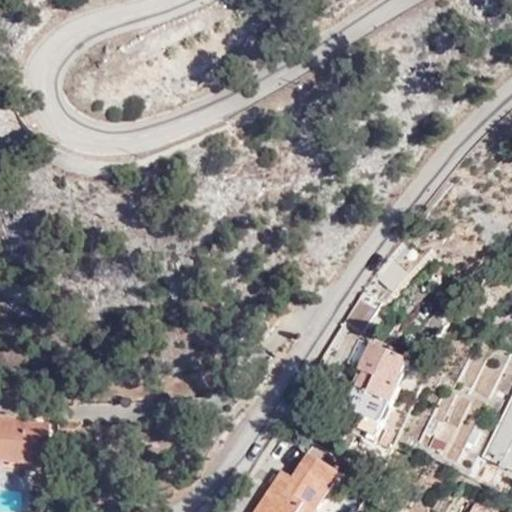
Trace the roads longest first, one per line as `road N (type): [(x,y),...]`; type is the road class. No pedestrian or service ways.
road 1 (residential): [(412,0),(243,95),(144,137),(84,128),(64,111),(61,67),(87,39),(195,0)]
road 2 (residential): [(173,511),(231,463),(284,400),(337,301),(511,105)]
